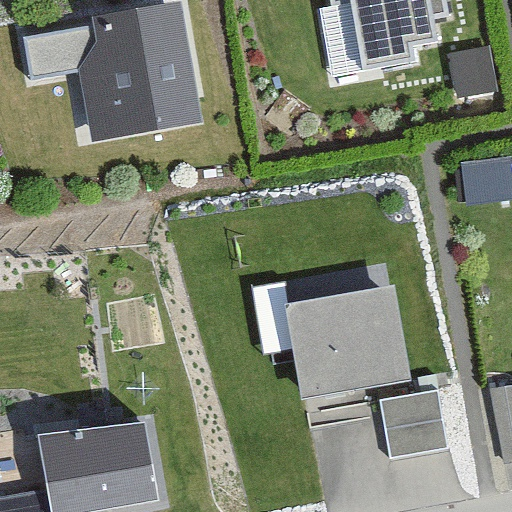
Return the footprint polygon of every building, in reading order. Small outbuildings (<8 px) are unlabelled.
[(343,0),(358,80),(408,71),(404,52),(429,47),(425,27),(442,24),(438,0),(343,0)] [(91,26),(95,53),(76,74),(87,147),(196,130),(178,12),(91,26)] [(511,148),(467,152),(471,191),(511,187),(511,148)] [(296,405),(408,387),(394,294),(282,312),(296,405)] [(447,457),(435,395),(374,406),(386,468),(447,457)] [(136,511),(150,510),(138,429),(37,444),(47,511),(136,511)]
